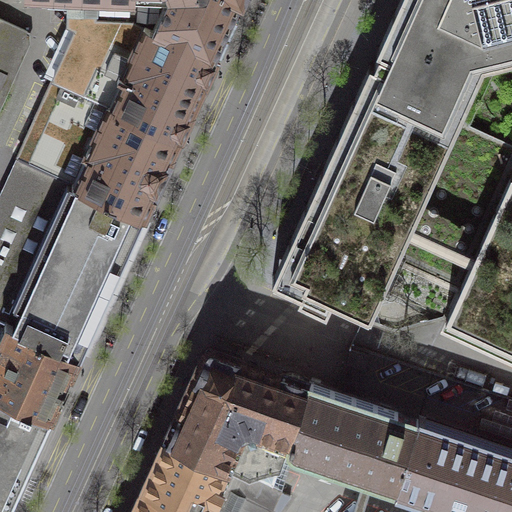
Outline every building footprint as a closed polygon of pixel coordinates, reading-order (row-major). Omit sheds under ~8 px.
[(67,0),(67,24),(76,28),(53,78),(108,103),(109,102),(113,104),(127,75),(122,72),(145,23),(156,28),(155,29),(161,32),(215,56),(216,53),(215,53),(239,1),(240,1),(240,0),(67,0)] [(374,63),(373,64),(370,62),(313,187),(272,275),(273,276),(273,277),(301,290),(298,295),(326,308),(333,294),(369,310),(369,309),(370,309),(370,310),(372,307),(371,306),(382,283),(383,283),(384,280),(383,280),(394,257),(458,286),(448,310),(447,309),(446,312),(447,312),(447,313),(446,314),(449,315),(482,330),(485,331),(511,343),(511,0),(398,0),(376,48),(380,49),(379,51),(376,57),(374,63)] [(0,17),(0,91),(27,31),(0,17)] [(108,103),(179,135),(196,97),(215,56),(161,32),(155,29),(156,28),(145,23),(122,72),(127,75),(113,104),(109,102),(108,103)] [(108,103),(53,78),(17,157),(54,173),(84,187),(143,214),(161,174),(179,135),(108,103)] [(0,318),(19,327),(79,354),(114,279),(143,215),(142,214),(143,214),(84,187),(54,173),(45,191),(42,190),(41,190),(40,190),(39,190),(0,200),(0,318)] [(0,392),(51,415),(64,386),(79,354),(19,327),(0,318),(0,392)] [(169,432),(167,436),(231,465),(273,485),(286,446),(308,379),(303,377),(303,376),(302,375),(301,374),(301,373),(300,373),(299,372),(298,371),(297,371),(296,370),(295,370),(294,370),(293,370),(292,370),(291,370),(290,370),(289,370),(288,370),(287,370),(286,371),(214,347),(213,347),(212,347),(211,347),(210,347),(209,347),(208,347),(208,348),(207,348),(207,349),(206,349),(206,350),(176,415),(175,415),(174,416),(173,416),(173,417),(172,418),(171,419),(170,420),(169,421),(169,423),(168,424),(168,425),(168,426),(168,427),(168,428),(168,429),(168,430),(169,432)] [(396,485),(420,414),(419,414),(418,416),(379,403),(333,387),(308,379),(286,446),(396,482),(396,485)] [(0,511),(6,511),(30,461),(51,415),(0,392),(0,511)] [(511,511),(511,444),(420,414),(396,485),(403,487),(403,486),(481,511),(511,511)] [(144,483),(143,486),(200,511),(209,511),(231,465),(167,436),(166,436),(165,438),(166,439),(159,454),(158,453),(157,455),(158,456),(156,461),(153,467),(152,466),(151,469),(152,469),(145,484),(144,483)] [(267,511),(279,487),(273,485),(231,465),(209,511),(267,511)] [(200,511),(143,486),(142,488),(143,489),(136,504),(135,503),(134,505),(136,506),(133,511),(132,511),(200,511)]
